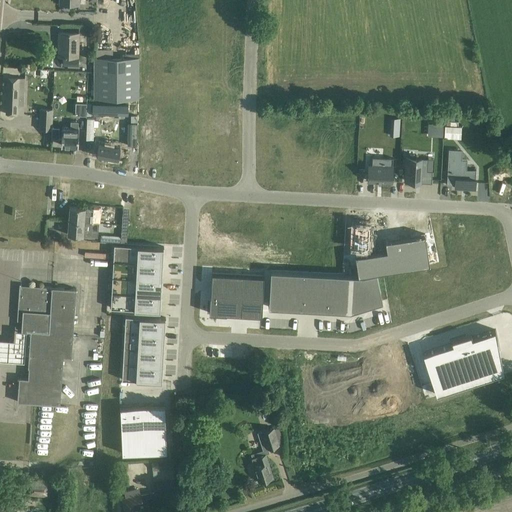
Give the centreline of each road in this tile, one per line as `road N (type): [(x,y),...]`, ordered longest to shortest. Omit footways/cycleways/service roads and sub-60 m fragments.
road 1 (residential): [(511,298),(358,347),(183,336)]
road 2 (residential): [(246,194),(505,211),(511,242)]
road 3 (primary): [(310,511),(511,447)]
road 4 (residential): [(0,166),(194,193)]
road 5 (residential): [(246,194),(253,6)]
road 6 (residential): [(194,193),(183,336)]
